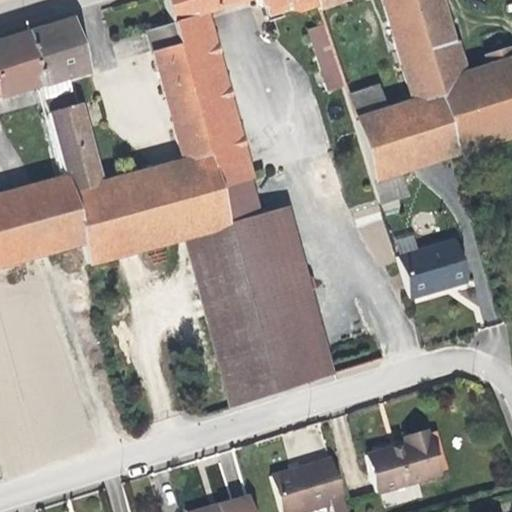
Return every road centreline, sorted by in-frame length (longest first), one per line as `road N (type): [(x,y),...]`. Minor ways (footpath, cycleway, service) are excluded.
road 1 (residential): [(0,495),(439,362),(485,366),(511,388)]
road 2 (unknown): [(256,0),(383,379)]
